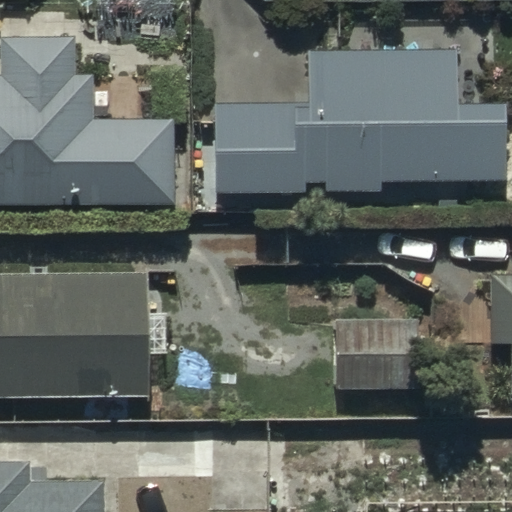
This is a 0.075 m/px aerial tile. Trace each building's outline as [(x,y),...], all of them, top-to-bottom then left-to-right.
[(0,201),(165,202),(165,116),(85,116),(85,72),(70,72),(70,32),(0,32),(0,201)] [(303,104),(212,102),(210,189),(298,191),(298,179),(320,180),(319,190),(379,191),(379,176),(498,179),(499,100),(455,99),(456,48),(304,45),(303,104)] [(511,271),(487,272),(489,341),(506,341),(507,395),(511,394),(511,271)] [(0,274),(0,393),(141,392),(139,272),(0,274)] [(331,317),(330,387),(412,387),(413,318),(331,317)] [(23,460),(0,459),(0,511),(101,511),(101,482),(22,481),(23,460)]
